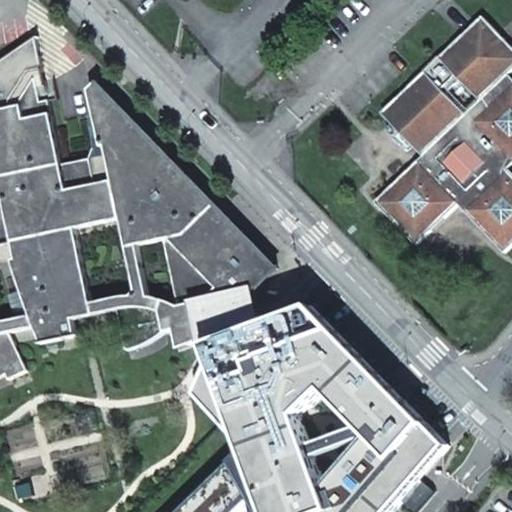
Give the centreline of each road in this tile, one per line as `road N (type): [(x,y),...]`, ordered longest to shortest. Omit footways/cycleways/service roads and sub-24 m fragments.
road 1 (residential): [(482,405),(95,0)]
road 2 (unknown): [(322,390),(360,437),(347,461),(320,472),(295,468),(265,447)]
